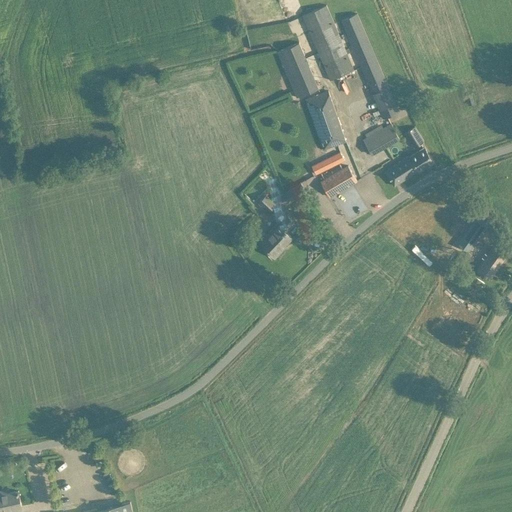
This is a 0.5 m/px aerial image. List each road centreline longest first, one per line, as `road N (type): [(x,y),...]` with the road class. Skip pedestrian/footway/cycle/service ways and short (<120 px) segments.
road 1 (unclassified): [(0,450),(66,439),(159,406),(194,384),(328,249),(393,196),(424,176),(511,146)]
road 2 (unclassified): [(406,511),(456,392),(511,297)]
road 3 (track): [(439,170),(368,0)]
